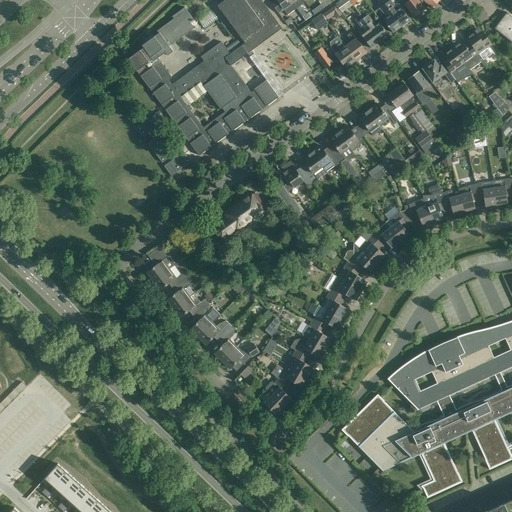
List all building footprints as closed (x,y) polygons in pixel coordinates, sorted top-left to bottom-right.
[(224,0),(217,5),(245,43),(251,51),(282,28),(261,0),(224,0)] [(296,9),(290,0),(268,0),(279,13),(283,10),(287,15),(296,9)] [(305,2),(303,0),(290,0),(296,9),(305,2)] [(332,2),(330,0),(327,0),(321,5),(323,8),(332,2)] [(342,13),(352,6),(347,0),(340,0),(335,4),(342,13)] [(393,33),(401,27),(383,4),(383,5),(379,0),(378,0),(377,1),(377,4),(386,18),(383,20),(393,33)] [(379,0),(383,5),(383,4),(401,27),(410,20),(401,7),(397,10),(389,0),(379,0)] [(408,0),(404,3),(408,9),(414,17),(425,9),(419,1),(418,0),(408,0)] [(424,0),(424,1),(432,9),(440,0),(424,0)] [(337,8),(336,5),(323,13),(328,20),(334,16),(336,18),(342,14),(337,8)] [(144,48),(128,59),(140,76),(199,156),(283,94),(271,77),(253,89),(254,91),(251,93),(231,65),(247,54),(250,58),(254,55),(251,51),(245,43),(231,54),(221,42),(201,57),(204,61),(172,85),(169,81),(172,78),(157,58),(165,52),(167,55),(173,51),(169,46),(194,27),(189,22),(193,19),(184,7),(172,16),(173,18),(157,30),(158,32),(141,45),(144,48)] [(511,16),(507,12),(494,29),(511,42),(511,16)] [(308,13),(302,17),(305,21),(311,17),(308,13)] [(327,24),(320,14),(311,20),(318,30),(327,24)] [(360,14),(359,15),(380,42),(389,36),(379,23),(375,26),(367,15),(365,16),(360,14)] [(380,42),(359,15),(356,17),(357,18),(355,20),(357,22),(365,33),(362,35),(371,49),(380,42)] [(474,31),(466,37),(469,42),(478,55),(483,60),(491,54),(487,48),(492,45),(488,40),(482,32),(478,35),(474,31)] [(345,47),(355,61),(366,52),(356,38),(355,39),(350,33),(347,36),(351,42),(345,47)] [(333,46),(331,48),(335,54),(345,68),(355,61),(345,47),(340,40),(333,46)] [(461,41),(452,47),(469,70),(470,70),(483,60),(478,55),(469,42),(464,45),(461,41)] [(446,58),(442,61),(444,64),(448,69),(451,74),(456,80),(460,77),(461,79),(471,72),(470,70),(469,70),(452,47),(443,54),(446,58)] [(333,63),(322,49),(314,54),(323,65),(325,69),(333,63)] [(439,77),(444,74),(451,83),(456,80),(451,74),(444,64),(439,67),(434,60),(423,69),(429,77),(432,80),(433,82),(433,81),(434,83),(437,83),(440,80),(440,78),(439,77)] [(428,85),(419,72),(408,80),(418,93),(416,94),(424,105),(431,100),(423,89),(428,85)] [(404,83),(394,90),(398,94),(400,93),(403,97),(402,98),(413,112),(415,115),(421,110),(420,107),(416,102),(414,103),(410,98),(413,96),(404,83)] [(398,94),(394,90),(387,95),(396,108),(400,105),(404,111),(402,112),(406,117),(413,112),(402,98),(403,97),(400,93),(398,94)] [(491,101),(501,116),(510,109),(501,95),(491,101)] [(431,100),(425,104),(427,107),(432,114),(438,110),(433,103),(431,100)] [(376,103),(368,109),(380,125),(388,119),(376,103)] [(379,125),(380,125),(368,109),(359,116),(370,132),(373,136),(382,129),(379,125)] [(435,129),(421,110),(415,115),(429,134),(435,129)] [(156,113),(136,128),(143,137),(163,123),(159,117),(156,114),(156,113)] [(441,150),(413,113),(409,116),(422,133),(415,139),(427,155),(433,151),(436,154),(441,150)] [(398,120),(394,116),(389,120),(393,124),(398,120)] [(511,129),(511,128),(511,118),(507,124),(505,122),(502,125),(503,132),(509,126),(511,129)] [(338,131),(353,151),(360,146),(360,143),(347,125),(338,131)] [(485,130),(473,139),(475,148),(487,146),(485,130)] [(340,163),(359,187),(365,183),(348,161),(355,155),(353,152),(353,151),(338,131),(329,138),(334,145),(330,148),(340,163)] [(158,136),(148,143),(162,163),(172,156),(158,136)] [(340,163),(330,148),(325,152),(319,145),(311,151),(326,172),(334,165),(335,167),(340,163)] [(390,172),(402,163),(406,160),(397,148),(381,159),(390,172)] [(311,151),(302,158),(307,165),(302,169),(310,179),(313,183),(326,173),(325,172),(326,172),(311,151)] [(184,152),(164,166),(171,176),(191,162),(184,152)] [(406,168),(417,160),(413,155),(412,156),(406,160),(402,163),(406,168)] [(373,177),(382,170),(386,167),(383,162),(369,172),(373,177)] [(304,181),(290,163),(280,171),(280,170),(279,171),(288,183),(283,186),(279,182),(272,187),(293,215),(300,210),(287,192),(294,187),(294,188),(304,181)] [(365,183),(359,187),(363,192),(386,175),(382,170),(373,177),(365,183)] [(498,205),(507,203),(506,193),(511,192),(511,187),(511,178),(494,181),(498,205)] [(494,181),(483,183),(477,184),(479,197),(484,197),(485,207),(486,206),(486,209),(497,208),(496,205),(498,205),(494,181)] [(446,206),(442,193),(441,193),(438,184),(430,187),(428,189),(428,191),(430,192),(431,193),(431,195),(423,195),(435,224),(443,220),(442,218),(444,218),(440,209),(446,206)] [(459,189),(461,195),(465,211),(475,209),(472,199),(479,197),(477,184),(470,186),(459,189)] [(465,211),(461,195),(454,197),(451,189),(448,191),(442,193),(446,206),(451,205),(453,215),(465,211)] [(266,209),(255,193),(225,214),(227,217),(211,229),(221,242),(266,209)] [(425,228),(435,224),(423,195),(422,195),(423,198),(408,205),(411,212),(416,211),(423,226),(424,226),(425,228)] [(334,206),(337,208),(339,206),(343,209),(345,206),(340,201),(334,206)] [(331,214),(327,210),(321,215),(330,222),(333,220),(329,216),(331,214)] [(386,222),(390,228),(397,236),(400,241),(409,234),(405,229),(408,227),(408,226),(412,224),(407,215),(405,210),(396,214),(391,218),(386,222)] [(394,250),(402,244),(400,241),(397,236),(390,228),(386,222),(380,227),(381,229),(379,231),(377,229),(372,234),(384,246),(387,243),(392,248),(394,250)] [(360,247),(379,264),(385,258),(383,257),(385,255),(379,250),(384,246),(372,234),(367,228),(360,236),(365,240),(360,247)] [(186,242),(180,246),(187,255),(192,251),(186,242)] [(359,269),(362,265),(370,272),(371,270),(373,271),(379,264),(360,247),(354,243),(354,251),(351,250),(349,250),(347,251),(346,253),(345,256),(344,258),(348,261),(359,269)] [(147,272),(154,280),(175,265),(176,264),(162,246),(150,254),(158,264),(147,272)] [(337,254),(328,247),(324,253),(333,260),(337,254)] [(359,288),(364,280),(356,274),(359,269),(348,261),(344,266),(339,276),(344,279),(349,282),(359,288)] [(169,269),(175,265),(154,280),(161,289),(176,278),(169,269)] [(186,278),(188,276),(185,271),(180,274),(184,280),(186,278)] [(192,281),(188,276),(186,278),(184,280),(188,285),(192,281)] [(333,285),(330,290),(342,297),(344,294),(353,299),(353,298),(356,300),(362,290),(359,288),(349,282),(344,279),(339,276),(333,285)] [(238,280),(231,287),(240,295),(248,287),(238,280)] [(174,308),(194,293),(189,287),(185,290),(183,288),(176,293),(168,299),(174,308)] [(243,294),(248,299),(252,296),(247,290),(243,294)] [(327,296),(321,306),(345,319),(349,311),(347,310),(347,309),(338,304),(342,297),(330,290),(327,296)] [(214,297),(210,292),(204,296),(208,302),(214,297)] [(194,293),(174,308),(181,317),(191,310),(195,315),(204,307),(208,304),(204,299),(200,302),(194,293)] [(264,294),(261,299),(267,303),(270,297),(264,294)] [(212,307),(208,304),(204,307),(195,315),(200,320),(191,329),(199,336),(200,335),(202,333),(212,322),(219,315),(212,307)] [(321,306),(319,304),(313,315),(315,316),(312,320),(325,327),(327,323),(336,328),(336,327),(339,329),(345,319),(321,306)] [(276,318),(271,323),(276,329),(280,322),(276,318)] [(321,333),(325,327),(312,320),(309,326),(307,325),(302,334),(306,336),(327,348),(332,340),(329,339),(330,338),(321,333)] [(215,335),(219,340),(232,327),(226,321),(219,324),(216,327),(212,322),(199,336),(206,344),(215,335)] [(421,486),(423,489),(424,490),(427,498),(462,482),(450,455),(444,443),(471,430),(476,441),(489,470),(511,459),(511,456),(509,450),(511,448),(511,321),(502,325),(487,329),(470,333),(455,338),(439,345),(424,353),(413,359),(403,367),(393,374),(388,379),(393,385),(395,387),(418,410),(436,401),(443,416),(432,421),(425,423),(422,424),(420,425),(418,426),(417,428),(415,429),(413,431),(384,401),(381,397),(378,394),(341,430),(347,436),(348,436),(380,468),(409,455),(412,457),(416,455),(421,453),(433,480),(421,486)] [(232,327),(219,340),(224,344),(215,353),(223,360),(236,347),(229,339),(237,331),(232,327)] [(276,330),(272,337),(277,340),(281,333),(276,330)] [(295,349),(307,356),(310,352),(318,357),(319,357),(321,358),(327,348),(306,336),(304,341),(300,339),(294,340),(291,347),(295,349)] [(242,352),(236,347),(223,360),(231,368),(239,360),(244,364),(251,357),(259,351),(254,344),(242,352)] [(293,355),(291,355),(286,364),(292,368),(310,378),(314,370),(312,369),(313,367),(304,362),(307,356),(295,349),(293,352),(293,354),(293,355)] [(245,378),(249,373),(253,369),(249,364),(240,373),(245,378)] [(286,364),(281,373),(278,378),(289,386),(292,381),(301,387),(302,385),(304,387),(310,378),(286,364)] [(265,389),(272,395),(284,407),(286,409),(293,402),(291,400),(292,399),(284,392),(289,386),(278,378),(274,383),(272,381),(265,389)] [(22,382),(0,403),(0,413),(27,387),(27,386),(22,382)] [(284,407),(272,395),(264,403),(268,407),(266,409),(276,419),(286,409),(284,407)] [(53,486),(66,471),(58,464),(45,478),(53,486)] [(61,493),(74,479),(66,471),(53,486),(61,493)] [(69,500),(82,486),(74,479),(61,493),(69,500)] [(77,508),(90,493),(82,486),(69,500),(77,508)] [(81,511),(87,511),(98,500),(90,493),(77,508),(81,511)] [(511,511),(511,499),(484,511),(511,511)] [(102,511),(106,507),(98,500),(87,511),(102,511)]
